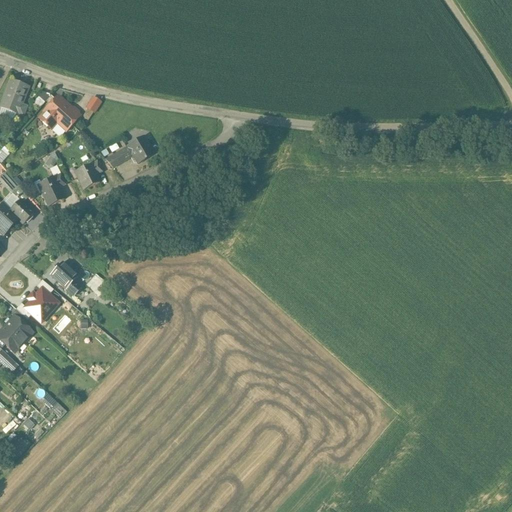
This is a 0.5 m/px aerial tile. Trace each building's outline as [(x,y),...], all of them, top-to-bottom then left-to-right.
[(29,88),(10,81),(0,108),(18,116),(18,115),(23,117),(26,108),(22,106),(29,88)] [(43,93),(34,103),(40,108),(51,97),(43,93)] [(96,114),(103,101),(93,96),(86,109),(96,114)] [(46,113),(40,120),(50,129),(57,123),(67,132),(79,118),(78,117),(79,117),(79,113),(74,109),(70,109),(70,110),(57,98),(45,112),(46,113)] [(143,138),(128,147),(128,148),(133,156),(139,165),(154,156),(143,138)] [(133,156),(128,148),(115,155),(120,165),(129,159),(129,158),(133,156)] [(3,149),(0,152),(0,161),(2,163),(10,154),(3,149)] [(120,165),(115,155),(106,161),(113,169),(120,165)] [(91,166),(96,176),(102,173),(97,163),(91,166)] [(84,173),(76,176),(84,191),(99,183),(96,176),(91,166),(83,170),(84,173)] [(56,176),(61,173),(57,167),(52,169),(56,176)] [(9,175),(2,180),(14,193),(20,188),(13,180),(9,175)] [(54,179),(59,189),(65,185),(60,176),(54,179)] [(54,179),(41,185),(44,192),(41,194),(49,208),(64,200),(59,189),(54,179)] [(12,195),(3,206),(10,213),(16,206),(14,205),(18,200),(12,195)] [(16,206),(10,213),(18,220),(24,225),(34,215),(20,202),(16,206)] [(2,205),(0,207),(0,222),(4,227),(9,231),(18,220),(10,213),(3,206),(2,205)] [(78,278),(62,263),(51,276),(66,290),(78,278)] [(94,277),(86,286),(98,297),(108,287),(94,277)] [(59,305),(42,289),(24,310),(41,325),(59,305)] [(14,318),(15,318),(23,325),(27,321),(16,311),(12,316),(14,318)] [(15,318),(14,318),(6,328),(23,344),(28,338),(30,338),(32,335),(32,332),(29,330),(28,330),(23,325),(15,318)] [(23,344),(6,328),(0,333),(0,340),(6,346),(10,350),(10,351),(13,353),(16,353),(18,351),(18,349),(23,344)] [(16,364),(2,351),(0,353),(0,362),(2,365),(9,371),(16,364)]
